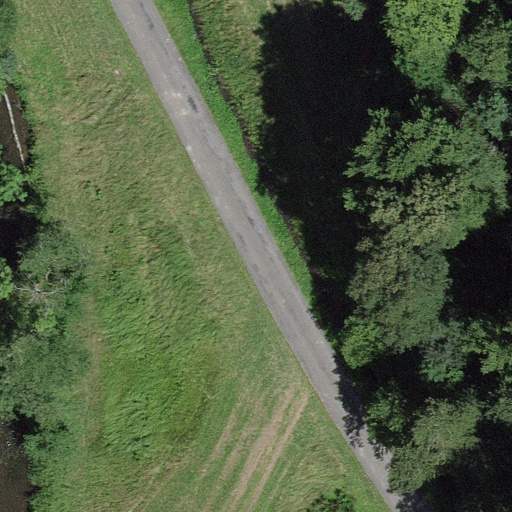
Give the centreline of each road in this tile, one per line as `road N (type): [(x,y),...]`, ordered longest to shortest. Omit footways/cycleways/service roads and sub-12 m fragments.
road 1 (unclassified): [(409,511),(338,400),(127,0)]
road 2 (track): [(483,0),(484,83),(511,200)]
